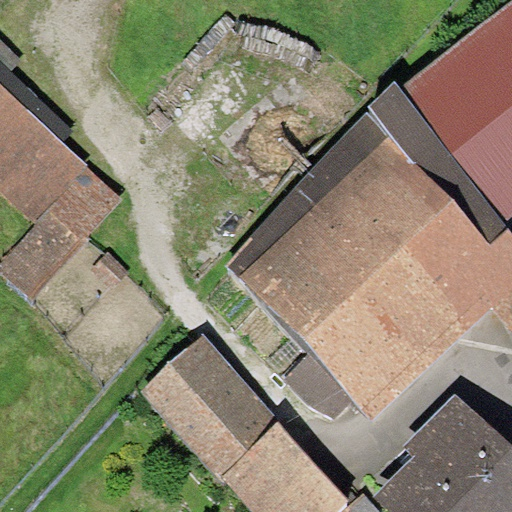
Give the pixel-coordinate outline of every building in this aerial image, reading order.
[(511,21),(405,106),(498,224),(511,212),(511,21)] [(0,92),(0,178),(42,217),(86,170),(0,92)] [(232,273),(312,360),(347,397),(473,276),(511,240),(397,96),(314,182),(232,273)] [(3,270),(33,298),(120,201),(90,176),(3,270)] [(511,241),(511,240),(473,276),(511,325),(511,241)] [(227,482),(280,436),(200,349),(147,397),(224,485),(227,482)] [(352,402),(347,397),(312,360),(287,383),(311,410),(334,419),(352,402)] [(511,511),(511,471),(470,430),(468,432),(454,418),(418,453),(432,467),(393,507),(398,511),(511,511)] [(344,511),(349,508),(283,433),(280,436),(227,482),(255,511),(344,511)] [(349,508),(344,511),(368,511),(357,500),(349,508)]
